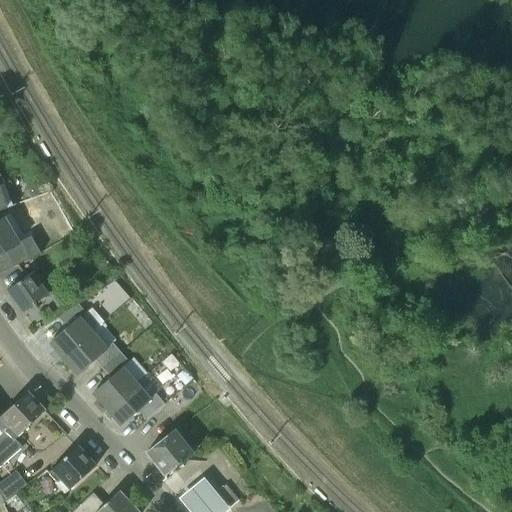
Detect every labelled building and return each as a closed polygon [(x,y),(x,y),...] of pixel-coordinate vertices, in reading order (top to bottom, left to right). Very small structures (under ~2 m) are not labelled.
[(33,183),(27,185),(24,190),(25,196),(31,199),(37,197),(40,192),(38,186),(33,183)] [(14,267),(32,258),(41,254),(30,237),(19,243),(4,217),(0,219),(0,255),(5,252),(14,267)] [(22,314),(48,296),(32,273),(6,291),(22,314)] [(54,349),(63,360),(93,333),(79,317),(85,312),(76,302),(58,318),(66,328),(52,340),(57,346),(54,349)] [(55,317),(48,308),(40,313),(47,322),(55,317)] [(95,360),(102,369),(121,353),(112,344),(106,349),(93,333),(63,360),(71,370),(75,367),(80,373),(95,360)] [(97,400),(106,410),(136,384),(122,367),(128,362),(121,353),(102,369),(110,378),(95,391),(101,397),(97,400)] [(192,378),(184,369),(176,376),(185,385),(192,378)] [(136,384),(106,410),(115,420),(118,417),(124,423),(138,411),(146,420),(164,404),(156,394),(150,399),(136,384)] [(4,431),(13,441),(44,412),(26,393),(0,417),(0,421),(7,428),(4,431)] [(192,455),(174,431),(145,453),(164,477),(192,455)] [(59,480),(69,491),(95,466),(77,447),(49,474),(56,482),(59,480)] [(11,490),(28,478),(21,468),(4,481),(11,490)] [(205,478),(180,499),(190,511),(223,511),(230,507),(217,492),(205,478)] [(230,507),(237,500),(225,485),(217,492),(230,507)] [(137,511),(119,492),(104,505),(92,493),(71,511),(137,511)]
